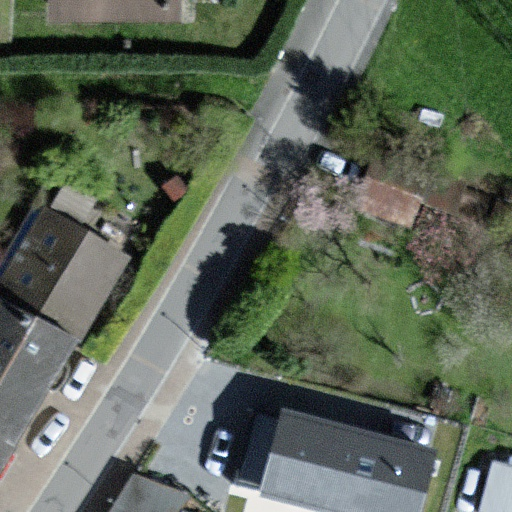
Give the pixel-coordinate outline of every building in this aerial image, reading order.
[(55,0),(55,19),(185,20),(185,0),(55,0)] [(116,257),(41,214),(0,284),(0,305),(66,344),(116,257)] [(0,305),(0,446),(5,449),(66,344),(0,305)] [(247,402),(229,476),(376,511),(429,511),(447,439),(285,399),(282,410),(247,402)] [(476,499),(511,508),(511,454),(489,449),(476,499)]
